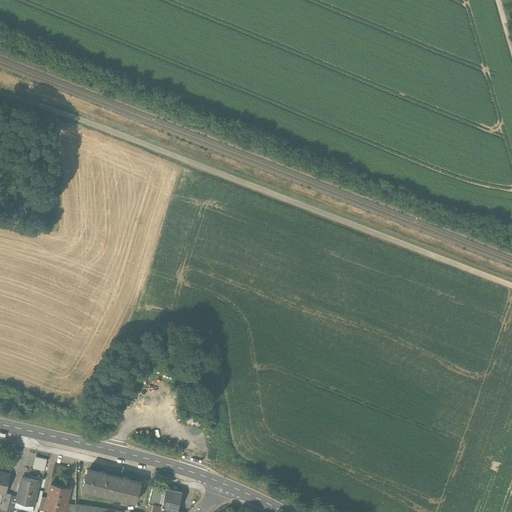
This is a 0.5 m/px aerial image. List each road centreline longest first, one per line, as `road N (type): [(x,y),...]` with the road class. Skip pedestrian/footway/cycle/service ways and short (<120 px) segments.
road 1 (track): [(511,289),(0,94)]
road 2 (residential): [(9,429),(223,486)]
